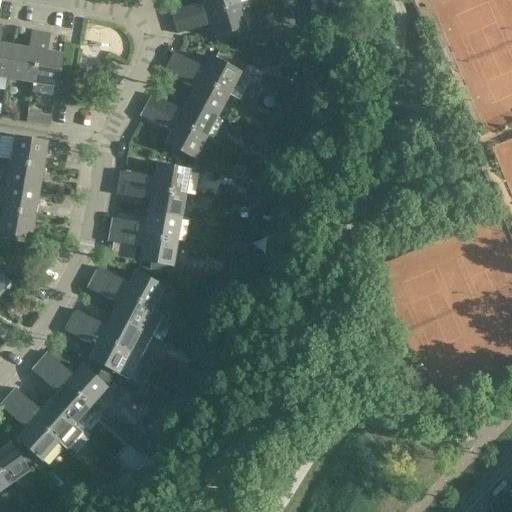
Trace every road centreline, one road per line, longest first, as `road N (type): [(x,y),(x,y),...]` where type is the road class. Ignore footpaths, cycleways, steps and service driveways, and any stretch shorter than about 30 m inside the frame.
road 1 (residential): [(0,376),(44,325),(87,246),(106,142)]
road 2 (residential): [(106,142),(146,61),(145,8)]
